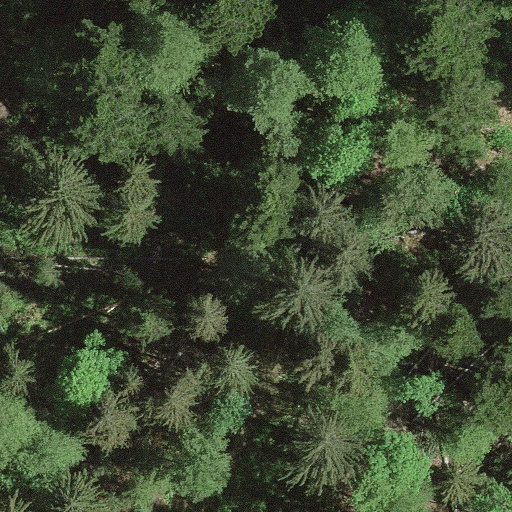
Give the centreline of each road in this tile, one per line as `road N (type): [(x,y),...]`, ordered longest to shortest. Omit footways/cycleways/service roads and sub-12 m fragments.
road 1 (track): [(511,164),(351,186),(184,290),(0,370)]
road 2 (track): [(0,107),(62,0)]
